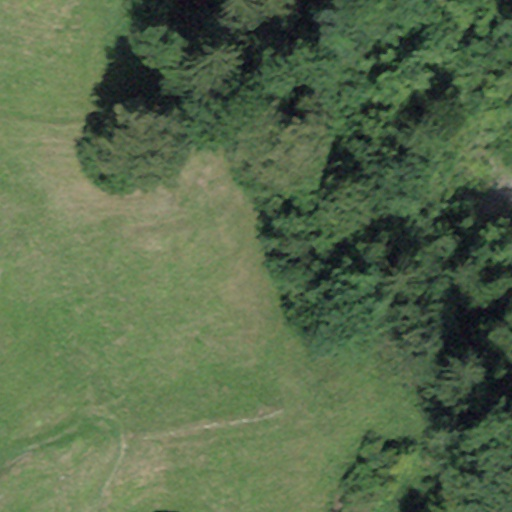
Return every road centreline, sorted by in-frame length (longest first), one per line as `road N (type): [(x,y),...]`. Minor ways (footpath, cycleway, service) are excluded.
road 1 (track): [(120,428),(304,408)]
road 2 (track): [(120,428),(86,427),(0,464)]
